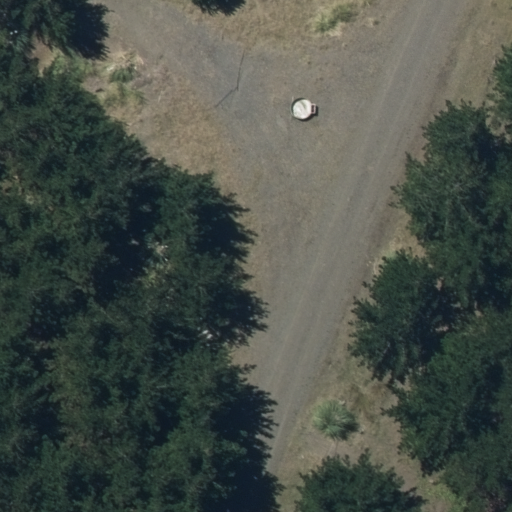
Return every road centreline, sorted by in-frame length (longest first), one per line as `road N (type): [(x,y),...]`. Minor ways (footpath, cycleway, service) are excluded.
road 1 (track): [(235,511),(343,251),(429,0)]
road 2 (track): [(33,0),(343,251)]
